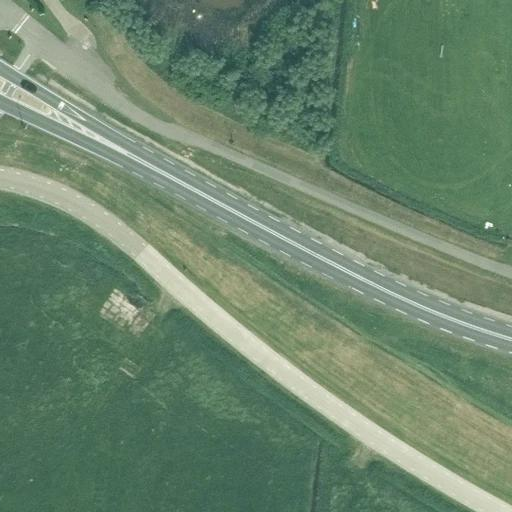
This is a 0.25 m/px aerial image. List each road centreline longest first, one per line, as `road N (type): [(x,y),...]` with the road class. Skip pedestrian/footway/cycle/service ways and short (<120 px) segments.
road 1 (unclassified): [(0,178),(98,219),(282,373),(494,511)]
road 2 (unclassified): [(37,39),(142,118),(511,274)]
road 3 (primary): [(137,161),(381,291),(511,341)]
road 4 (primary): [(137,161),(128,147),(0,70)]
road 5 (primary): [(0,103),(121,161),(137,161)]
